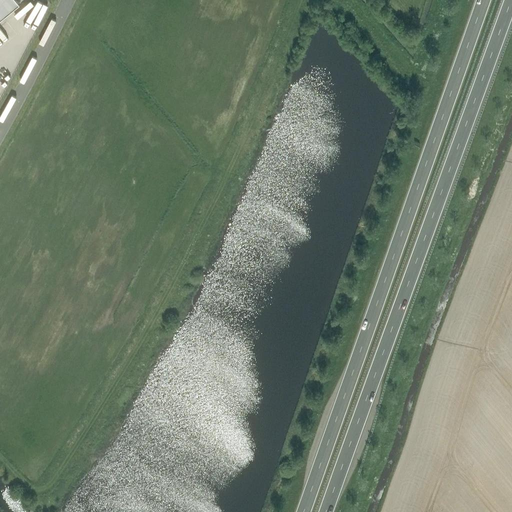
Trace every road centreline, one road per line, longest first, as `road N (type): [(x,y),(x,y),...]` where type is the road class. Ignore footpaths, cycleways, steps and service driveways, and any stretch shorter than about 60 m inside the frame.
road 1 (trunk): [(326,511),(511,1)]
road 2 (trunk): [(484,0),(303,511)]
road 3 (unclassified): [(0,129),(66,0)]
